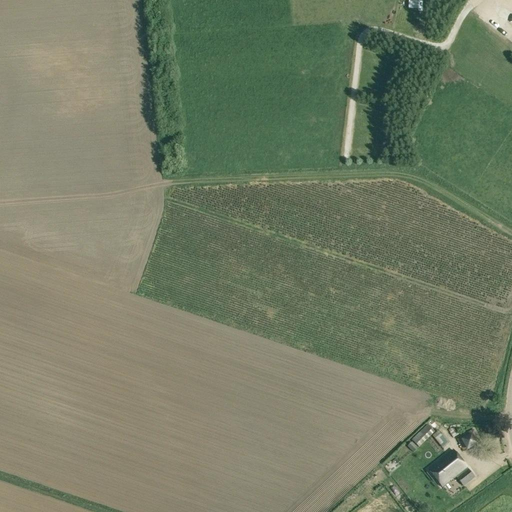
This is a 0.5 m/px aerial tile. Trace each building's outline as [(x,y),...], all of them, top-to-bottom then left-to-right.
[(504,13),(510,4),(505,1),(499,10),(504,13)] [(418,447),(434,432),(427,425),(412,440),(418,447)] [(456,438),(463,451),(480,443),(473,430),(456,438)] [(407,447),(413,452),(417,448),(412,442),(407,447)] [(463,486),(474,477),(453,451),(429,470),(443,488),(456,477),(463,486)]
